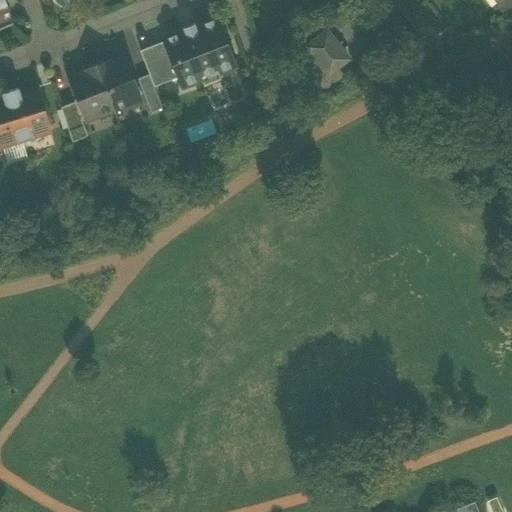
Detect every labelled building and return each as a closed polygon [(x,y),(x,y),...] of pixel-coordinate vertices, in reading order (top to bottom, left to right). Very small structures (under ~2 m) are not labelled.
[(0,0),(0,28),(12,24),(4,0),(0,0)] [(511,0),(495,0),(503,10),(511,1),(511,0)] [(177,76),(181,87),(202,79),(199,72),(215,65),(218,73),(236,66),(217,17),(162,39),(164,42),(177,76)] [(307,47),(328,75),(348,59),(327,32),(307,47)] [(140,52),(149,74),(153,85),(177,76),(164,42),(140,52)] [(103,62),(95,65),(113,109),(127,103),(126,100),(139,95),(124,57),(105,65),(103,62)] [(85,120),(113,109),(95,65),(81,71),(82,74),(69,79),(77,101),(85,120)] [(199,72),(202,79),(218,73),(215,65),(199,72)] [(162,108),(153,85),(149,74),(138,79),(151,112),(162,108)] [(0,146),(49,131),(36,87),(19,92),(17,88),(9,91),(10,95),(0,97),(0,146)] [(61,107),(72,141),(87,135),(82,121),(85,120),(77,101),(61,107)] [(456,510),(456,511),(478,511),(474,502),(458,509),(456,510)]
